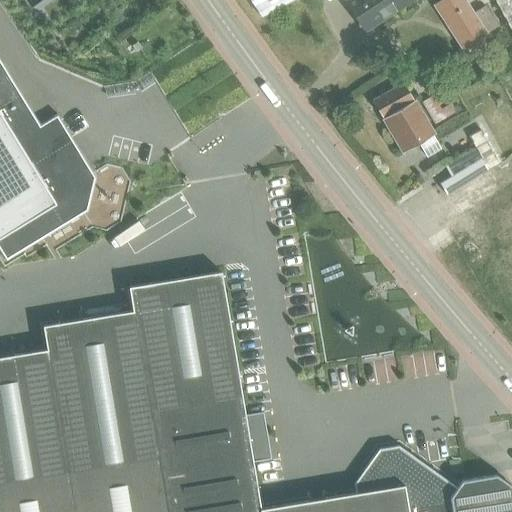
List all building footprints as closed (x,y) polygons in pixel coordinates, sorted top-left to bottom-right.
[(511,0),(249,0),(260,17),(291,0),(494,0),(511,33),(511,0)] [(364,31),(394,11),(388,1),(387,0),(351,0),(356,7),(351,11),(364,31)] [(461,50),(497,27),(484,7),(472,15),(462,0),(443,0),(433,6),(461,50)] [(0,233),(22,220),(35,240),(96,202),(104,167),(65,105),(48,116),(0,38),(0,233)] [(136,78),(154,108),(173,97),(183,114),(220,94),(192,46),(136,78)] [(372,102),(401,152),(431,135),(401,84),(372,102)] [(440,108),(432,95),(421,101),(434,124),(455,111),(450,103),(440,108)] [(450,176),(438,184),(445,194),(487,170),(497,164),(498,164),(479,130),(478,131),(468,136),(474,148),(445,166),(450,176)] [(0,511),(511,511),(511,488),(511,487),(495,474),(465,479),(455,487),(397,445),(377,448),(361,470),(353,483),(355,493),(259,509),(251,462),(270,458),(262,412),(244,415),(220,272),(128,287),(132,311),(42,326),(46,350),(0,357),(0,511)]
